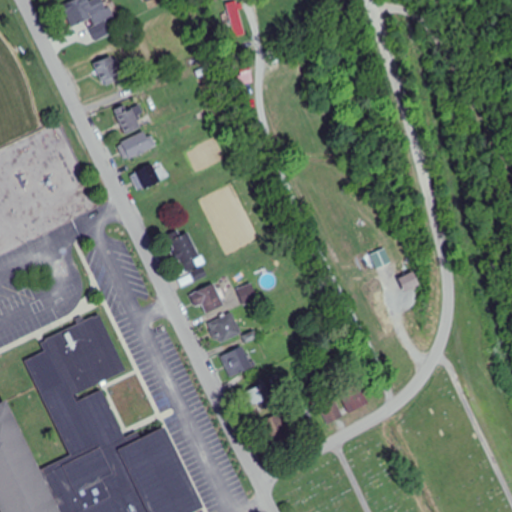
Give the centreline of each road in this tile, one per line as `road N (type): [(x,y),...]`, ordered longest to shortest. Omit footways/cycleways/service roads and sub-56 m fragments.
road 1 (residential): [(272,511),(22,0)]
road 2 (residential): [(256,479),(334,443),(417,383),(449,317),(438,220),(384,38)]
